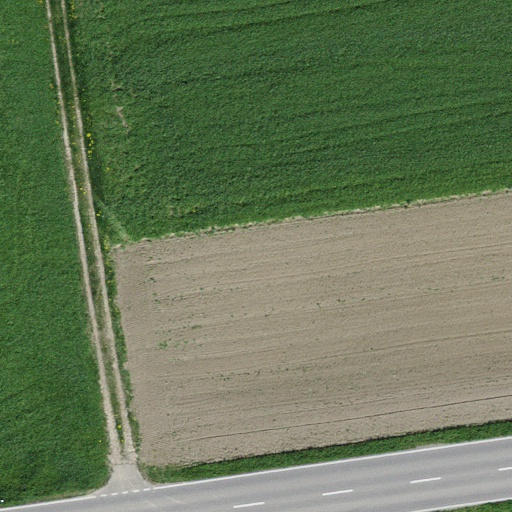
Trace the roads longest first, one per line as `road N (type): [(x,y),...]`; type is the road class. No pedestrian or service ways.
road 1 (track): [(56,0),(126,511)]
road 2 (tertiary): [(511,468),(204,511)]
